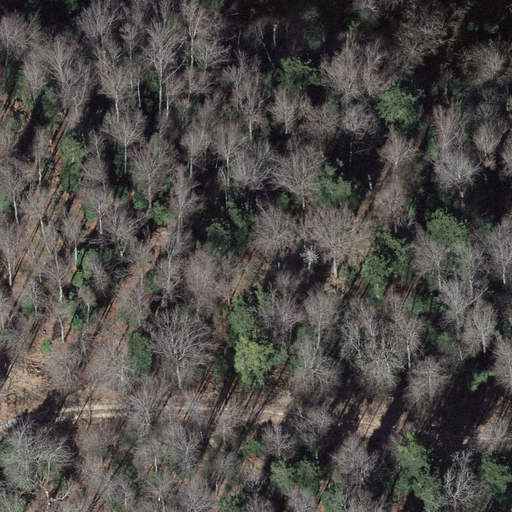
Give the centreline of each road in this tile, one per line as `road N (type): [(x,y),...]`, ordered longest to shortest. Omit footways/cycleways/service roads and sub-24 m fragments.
road 1 (track): [(511,438),(140,407),(56,410),(0,428)]
road 2 (track): [(121,511),(56,410)]
